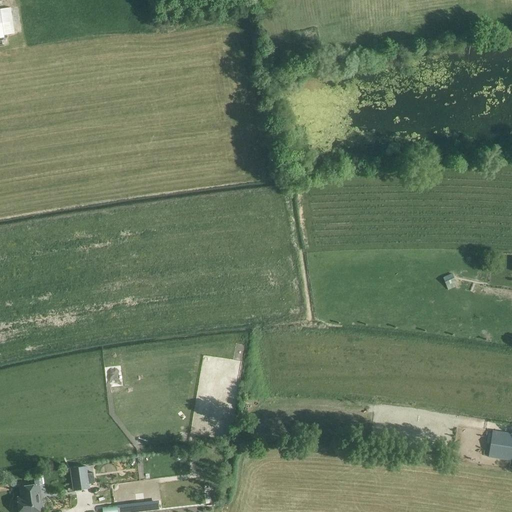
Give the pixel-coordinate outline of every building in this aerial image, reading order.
[(0,37),(4,37),(4,35),(14,33),(10,8),(0,9),(0,37)] [(452,274),(442,278),(446,286),(455,282),(452,274)] [(511,432),(494,430),(489,457),(511,460),(511,432)] [(89,488),(86,466),(70,468),(73,491),(89,488)] [(19,511),(42,511),(39,486),(43,485),(41,477),(28,478),(28,485),(19,487),(20,496),(18,497),(19,511)]
